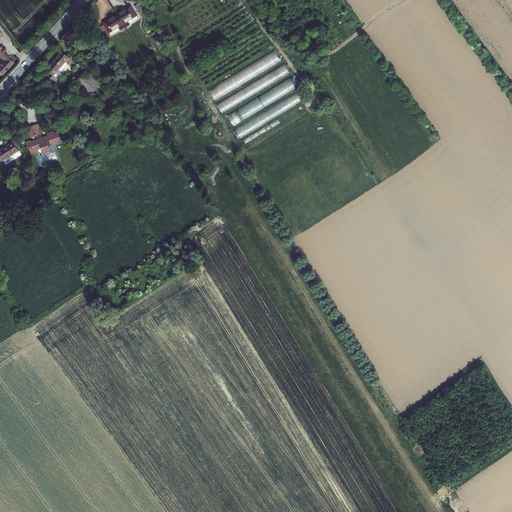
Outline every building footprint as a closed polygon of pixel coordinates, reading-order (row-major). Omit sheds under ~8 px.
[(127,27),(138,20),(136,17),(139,15),(133,6),(119,14),(127,27)] [(116,33),(127,27),(119,14),(105,23),(111,32),(114,31),(116,33)] [(0,49),(0,56),(4,60),(0,63),(0,72),(2,75),(14,62),(4,53),(0,49)] [(214,98),(281,63),(276,53),(208,87),(214,98)] [(64,66),(68,63),(65,59),(64,60),(58,54),(45,67),(50,71),(47,74),(53,81),(57,77),(53,73),(62,64),(64,66)] [(286,64),(216,103),(221,112),(291,73),(286,64)] [(79,91),(87,82),(76,70),(67,79),(79,91)] [(293,77),(227,115),(233,125),(299,87),(293,77)] [(233,129),(238,138),(302,103),(296,94),(233,129)] [(43,153),(51,150),(49,145),(51,144),(51,143),(60,140),(60,141),(67,138),(65,134),(64,134),(62,128),(57,130),(58,131),(55,132),(54,131),(47,133),(47,135),(41,137),(39,129),(40,128),(38,123),(29,126),(31,130),(28,131),(30,136),(36,134),(37,138),(31,140),(31,139),(26,141),(28,147),(29,146),(31,153),(38,151),(37,149),(41,147),(43,153)] [(0,160),(2,159),(3,161),(19,150),(13,141),(0,149),(0,160)]
